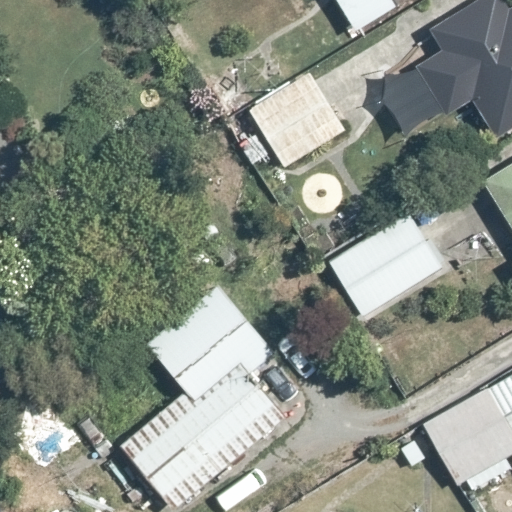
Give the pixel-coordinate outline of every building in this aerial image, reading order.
[(406,0),(338,0),(356,30),(406,0)] [(472,0),(432,25),(447,48),(421,64),(431,81),(448,108),(470,94),(496,135),(511,124),(511,5),(510,7),(506,0),(472,0)] [(346,125),(312,69),(250,107),(285,163),(346,125)] [(511,164),(487,180),(511,219),(511,164)] [(442,266),(409,211),(329,259),(362,314),(442,266)] [(274,351),(216,282),(146,341),(186,389),(121,444),(175,508),(285,415),(249,372),(274,351)] [(511,371),(424,418),(458,482),(511,453),(511,371)]
